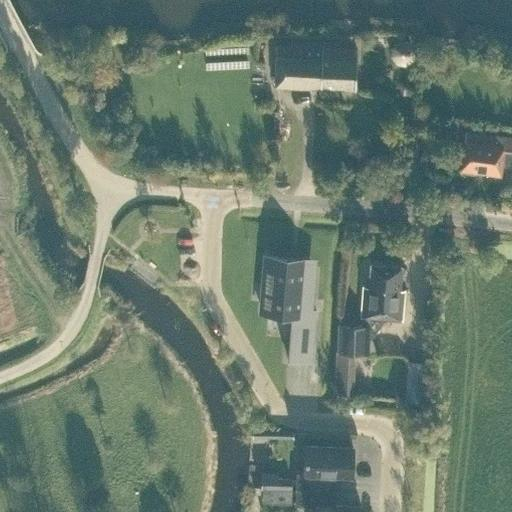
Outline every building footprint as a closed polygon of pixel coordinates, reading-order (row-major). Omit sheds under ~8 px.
[(408,41),(399,39),(391,46),(389,56),(395,64),(405,66),(413,59),(415,49),(408,41)] [(355,89),(357,49),(276,45),(275,86),(355,89)] [(455,139),(457,129),(447,128),(445,138),(455,139)] [(511,174),(511,137),(465,131),(460,169),(499,174),(501,166),(511,167),(511,175),(511,174)] [(267,255),(262,312),(292,315),(288,358),(312,360),(316,310),(311,310),(314,271),(304,270),(305,258),(267,255)] [(401,319),(404,290),(399,290),(401,267),(370,264),(368,287),(363,286),(361,317),(401,319)] [(368,352),(369,326),(338,325),(337,351),(368,352)] [(408,361),(405,398),(423,400),(424,388),(426,367),(426,363),(425,363),(420,362),(408,361)] [(351,394),(352,380),(335,379),(335,394),(351,394)] [(295,489),(335,491),(336,477),(351,477),(353,447),(304,445),(303,473),(296,473),(295,489)] [(291,477),(264,476),(264,489),(290,490),(291,477)] [(335,505),(335,491),(295,489),(295,505),(312,506),(312,511),(360,511),(361,506),(335,505)] [(290,490),(278,490),(277,502),(290,502),(290,490)]
